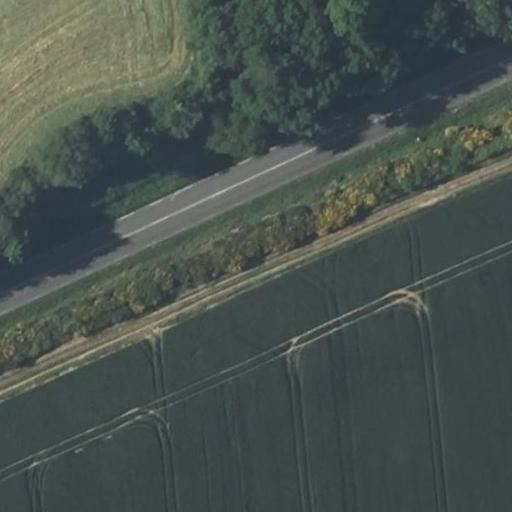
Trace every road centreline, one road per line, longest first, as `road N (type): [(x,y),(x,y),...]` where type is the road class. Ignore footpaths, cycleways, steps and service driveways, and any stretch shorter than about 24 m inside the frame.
road 1 (primary): [(0,301),(511,60)]
road 2 (track): [(0,375),(196,291)]
